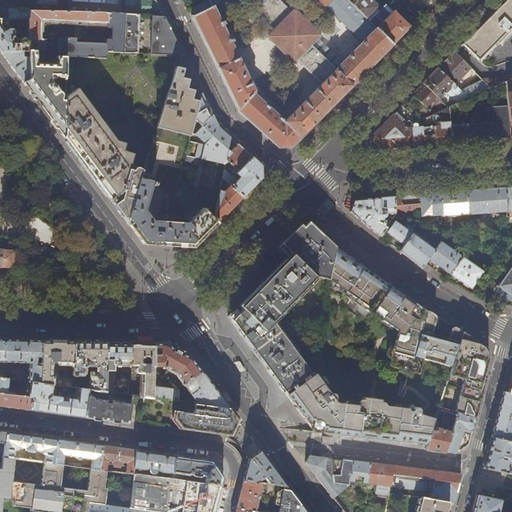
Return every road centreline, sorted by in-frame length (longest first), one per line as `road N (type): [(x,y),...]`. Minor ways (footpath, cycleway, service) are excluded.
road 1 (tertiary): [(0,74),(179,306)]
road 2 (residential): [(300,186),(390,263),(511,335)]
road 3 (tertiary): [(179,306),(325,511)]
road 4 (residential): [(165,0),(231,125),(300,186)]
road 5 (residential): [(0,416),(221,448)]
road 6 (residential): [(321,153),(473,0)]
road 7 (tertiary): [(0,319),(111,321),(165,316),(179,306)]
road 8 (residential): [(460,511),(511,339)]
road 9 (residential): [(511,162),(337,169)]
road 10 (residential): [(179,306),(300,186)]
